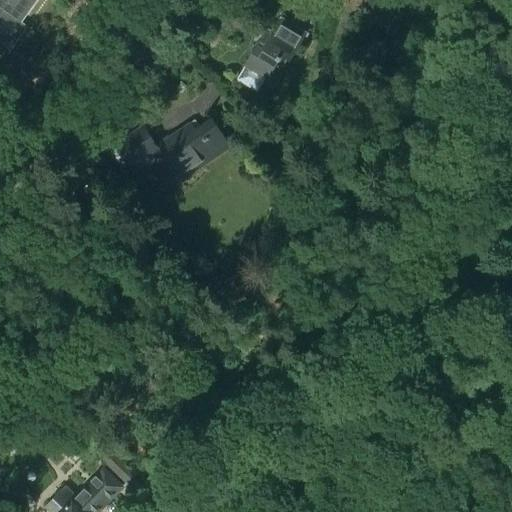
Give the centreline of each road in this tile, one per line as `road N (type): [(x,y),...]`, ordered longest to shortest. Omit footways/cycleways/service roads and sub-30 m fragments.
road 1 (unclassified): [(220,503),(335,451),(511,395)]
road 2 (unclassified): [(155,0),(0,219)]
